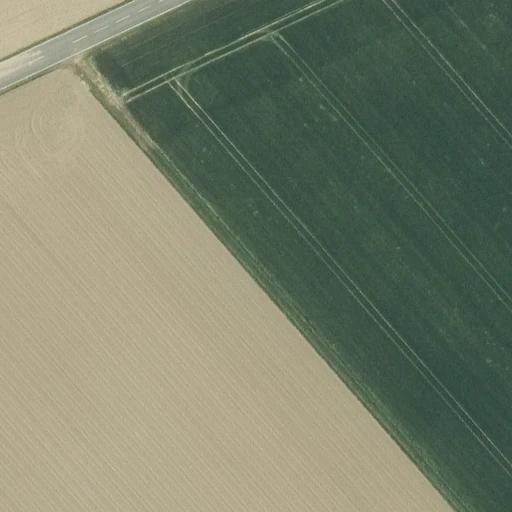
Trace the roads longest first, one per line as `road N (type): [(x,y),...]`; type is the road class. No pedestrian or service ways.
road 1 (track): [(462,511),(60,48)]
road 2 (secondary): [(164,0),(0,76)]
